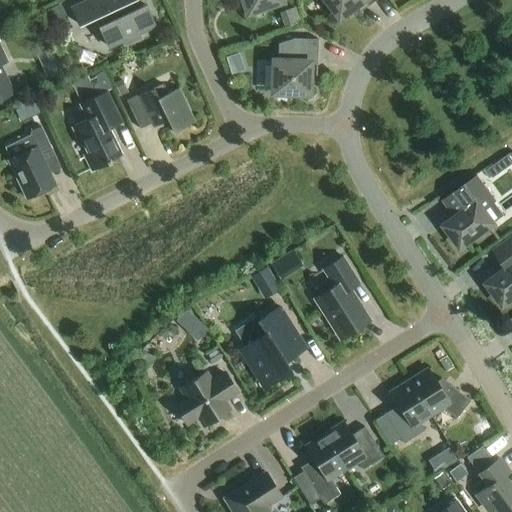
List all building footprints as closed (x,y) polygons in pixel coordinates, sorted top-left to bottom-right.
[(135,0),(92,0),(71,10),(79,26),(98,17),(102,25),(98,27),(108,49),(124,41),(125,45),(139,39),(137,35),(154,27),(143,6),(134,10),(130,2),(135,0)] [(242,0),(247,14),(280,2),(279,0),(242,0)] [(377,0),(325,0),(338,18),(363,0),(368,7),(377,0)] [(47,11),(53,25),(67,18),(60,5),(47,11)] [(278,63),(274,63),(273,93),(307,94),(308,64),(316,65),(317,52),(317,40),(294,39),(278,44),(278,63)] [(37,56),(47,79),(61,72),(51,50),(37,56)] [(0,66),(6,64),(0,51),(0,100),(12,95),(0,67),(0,66)] [(114,84),(120,97),(128,93),(122,80),(114,84)] [(166,95),(162,85),(139,96),(138,95),(125,101),(139,130),(151,125),(153,129),(167,122),(173,134),(194,124),(177,90),(166,95)] [(121,123),(106,92),(79,105),(87,121),(72,128),(78,142),(80,141),(87,154),(83,156),(91,173),(111,164),(109,161),(121,156),(108,129),(121,123)] [(33,102),(18,109),(23,120),(38,112),(33,102)] [(52,153),(40,128),(29,133),(36,148),(8,162),(26,200),(55,186),(42,159),(52,153)] [(487,170),(493,178),(511,164),(511,161),(508,156),(487,170)] [(476,177),(456,192),(442,202),(455,220),(445,227),(461,248),(494,224),(493,223),(504,215),(476,177)] [(511,239),(495,252),(507,270),(487,284),(503,306),(511,299),(511,239)] [(278,275),(298,264),(292,252),(272,262),(278,275)] [(358,283),(342,258),(322,271),(328,280),(321,285),(325,293),(316,299),(325,313),(321,315),(330,328),(333,326),(342,339),(367,323),(347,291),(358,283)] [(267,267),(250,277),(264,300),(280,290),(267,267)] [(177,321),(182,325),(189,326),(198,316),(189,307),(177,321)] [(305,349),(279,308),(257,322),(265,334),(239,351),(255,377),(260,374),(267,386),(290,372),(284,362),(305,349)] [(143,353),(139,364),(150,369),(154,359),(143,353)] [(408,382),(430,416),(441,409),(455,420),(469,401),(440,379),(439,380),(435,383),(428,371),(431,370),(430,368),(408,382)] [(211,383),(205,374),(180,390),(186,399),(174,406),(186,425),(198,418),(203,427),(228,411),(223,402),(236,394),(224,375),(211,383)] [(430,416),(408,382),(387,396),(387,397),(390,395),(397,407),(384,415),(400,440),(403,445),(424,432),(419,423),(430,416)] [(400,440),(384,415),(374,421),(389,446),(400,440)] [(324,436),(345,470),(357,463),(362,471),(383,458),(364,428),(351,436),(344,425),(346,423),(346,422),(324,436)] [(489,422),(475,431),(482,442),(496,434),(489,422)] [(345,470),(324,436),(302,449),(303,451),(306,449),(313,460),(300,469),(302,473),(293,479),(309,505),(319,499),(323,506),(339,495),(330,480),(345,470)] [(509,473),(499,460),(479,475),(488,487),(476,496),(487,511),(488,511),(493,509),(495,511),(511,511),(511,489),(503,478),(509,473)] [(281,498),(265,473),(230,496),(231,497),(229,505),(228,506),(231,511),(268,511),(269,506),(281,498)] [(441,473),(433,479),(442,491),(450,485),(441,473)] [(463,511),(453,498),(434,511),(463,511)]
